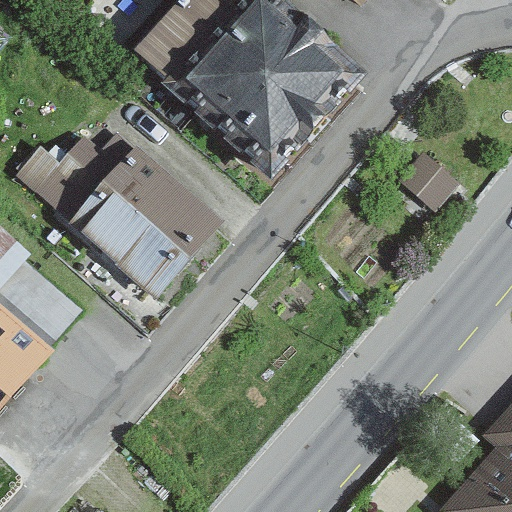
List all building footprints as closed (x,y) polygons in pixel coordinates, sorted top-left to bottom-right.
[(262,33),(222,0),(207,0),(154,64),(202,104),(262,33)] [(390,97),(302,17),(226,99),(315,180),(390,97)] [(24,184),(84,239),(123,196),(64,142),(24,184)] [(412,196),(449,226),(479,190),(442,160),(412,196)] [(98,244),(177,320),(248,246),(168,170),(98,244)] [(0,225),(0,285),(61,335),(90,299),(0,225)] [(0,322),(0,458),(67,380),(0,322)] [(511,511),(511,436),(503,447),(511,454),(511,467),(470,511),(511,511)]
